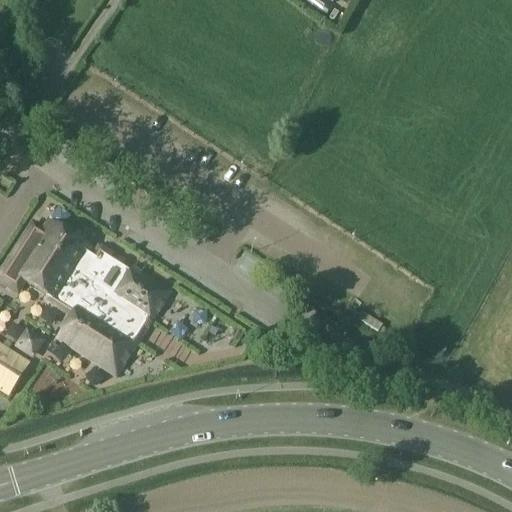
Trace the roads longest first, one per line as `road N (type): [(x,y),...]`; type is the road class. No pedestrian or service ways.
road 1 (secondary): [(511,470),(415,434),(292,419),(172,434),(0,486)]
road 2 (unclassified): [(0,132),(301,326)]
